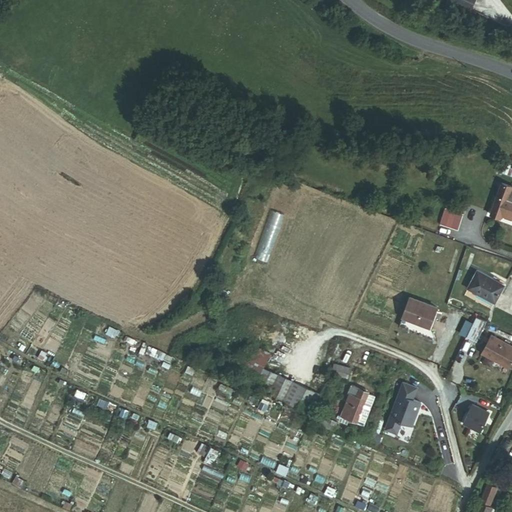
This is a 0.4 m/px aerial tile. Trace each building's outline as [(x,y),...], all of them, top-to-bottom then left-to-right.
[(449,0),(471,9),(474,0),(449,0)] [(502,214),(511,217),(511,184),(504,182),(503,187),(498,185),(496,194),(497,194),(491,215),(501,218),(502,214)] [(468,215),(450,209),(444,226),(463,232),(468,215)] [(285,215),(271,211),(254,258),(268,263),(285,215)] [(506,287),(480,273),(470,291),(496,305),(506,287)] [(439,309),(412,299),(405,319),(432,329),(439,309)] [(479,318),(466,313),(440,368),(448,372),(452,373),(469,338),(479,318)] [(479,318),(469,338),(479,343),(489,323),(479,318)] [(511,367),(511,345),(495,336),(485,355),(511,369),(511,367)] [(318,349),(285,337),(283,343),(291,345),(289,351),(307,358),(309,352),(316,354),(318,349)] [(243,355),(238,366),(262,376),(264,371),(271,354),(254,347),(250,357),(243,355)] [(374,349),(368,361),(387,369),(393,357),(374,349)] [(342,363),(337,375),(351,381),(356,369),(362,371),(365,358),(355,356),(351,356),(342,363)] [(325,397),(296,385),(295,384),(264,371),(262,376),(255,392),(283,404),(283,405),(312,417),(320,398),(324,399),(325,397)] [(351,394),(340,420),(348,423),(350,419),(363,424),(376,396),(361,389),(362,388),(354,384),(350,393),(351,394)] [(412,429),(421,405),(413,402),(418,391),(403,385),(384,433),(395,438),(401,425),(412,429)] [(480,430),(489,410),(473,403),(465,423),(480,430)] [(338,422),(321,415),(317,425),(334,432),(338,422)] [(427,453),(425,459),(439,465),(441,458),(427,453)] [(489,484),(475,511),(490,511),(493,507),(489,505),(497,488),(489,484)]
